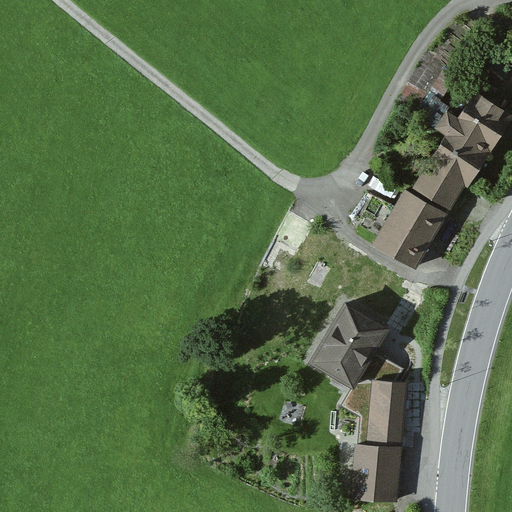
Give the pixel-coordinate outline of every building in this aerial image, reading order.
[(486,41),(465,23),(440,52),(461,70),(486,41)] [(457,74),(433,59),(415,89),(439,103),(457,74)] [(511,117),(476,96),(420,187),(455,208),(511,117)] [(443,211),(409,191),(377,244),(412,264),(443,211)] [(389,319),(345,292),(309,350),(353,377),(389,319)] [(347,511),(388,511),(400,410),(369,407),(363,467),(352,466),(347,511)]
